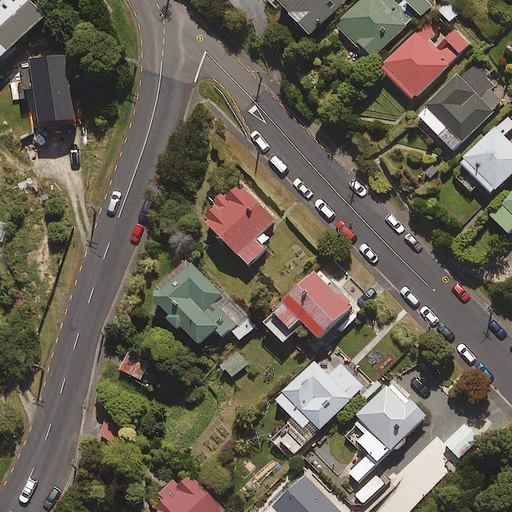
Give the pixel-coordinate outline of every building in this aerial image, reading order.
[(0,61),(6,67),(50,21),(33,4),(36,0),(5,0),(0,6),(0,61)] [(268,0),(267,2),(276,11),(280,6),(314,39),(352,0),(268,0)] [(414,23),(391,0),(371,0),(341,31),(374,64),(414,23)] [(434,9),(423,0),(416,0),(410,7),(425,20),(434,9)] [(462,13),(449,1),(439,11),(452,24),(462,13)] [(457,33),(440,51),(431,42),(443,30),(434,21),(384,73),(417,105),(472,47),(457,33)] [(456,156),(507,108),(491,90),(498,84),(479,64),(421,118),(456,156)] [(497,200),(511,183),(511,145),(506,140),(511,134),(511,116),(463,167),(497,200)] [(207,226),(252,270),(270,253),(266,249),(272,243),(266,237),(278,225),(243,190),(231,201),(226,201),(222,203),(219,208),(219,213),(207,226)] [(511,198),(493,220),(511,237),(511,198)] [(189,265),(151,309),(184,337),(187,333),(206,350),(219,336),(225,342),(233,333),(244,343),(259,325),(189,265)] [(357,313),(316,274),(265,326),(287,348),(306,328),(325,346),(357,313)] [(250,365),(238,354),(223,369),(235,380),(250,365)] [(151,367),(129,356),(121,372),(143,382),(151,367)] [(331,378),(318,365),(279,405),(308,433),(315,425),(324,434),(366,390),(342,367),(331,378)] [(400,456),(431,418),(414,405),(412,408),(388,388),(347,437),(371,456),(351,480),(361,488),(379,467),(382,469),(396,453),(400,456)] [(130,436),(110,421),(100,434),(120,449),(130,436)] [(482,441),(466,426),(442,453),(458,468),(482,441)] [(388,487),(378,477),(357,498),(367,508),(388,487)] [(183,491),(177,485),(163,499),(168,503),(159,511),(226,511),(193,480),(183,491)]
